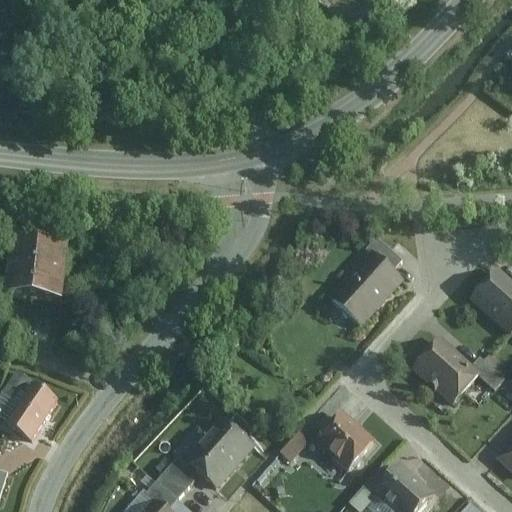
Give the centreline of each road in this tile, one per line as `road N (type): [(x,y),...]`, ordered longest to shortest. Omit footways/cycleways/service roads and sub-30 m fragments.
road 1 (tertiary): [(252,163),(248,233),(229,269),(76,449),(40,511)]
road 2 (residential): [(501,511),(376,398),(366,367),(448,274)]
road 3 (secondary): [(467,0),(359,106),(252,163)]
road 4 (secondary): [(252,163),(167,169),(0,155)]
